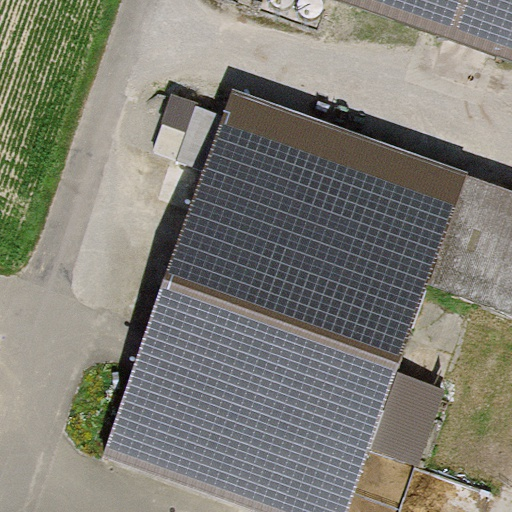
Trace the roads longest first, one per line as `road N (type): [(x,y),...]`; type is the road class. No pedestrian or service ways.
road 1 (unknown): [(143,0),(511,135)]
road 2 (track): [(143,0),(28,320)]
